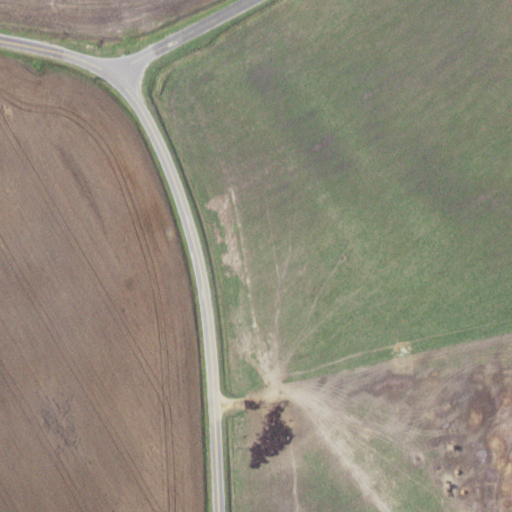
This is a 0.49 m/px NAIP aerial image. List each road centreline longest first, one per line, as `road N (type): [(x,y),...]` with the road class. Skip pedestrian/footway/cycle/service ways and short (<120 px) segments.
road 1 (residential): [(221,511),(211,319),(193,227),(167,153),(135,97),(108,73),(73,54),(0,39)]
road 2 (residential): [(108,73),(254,0)]
